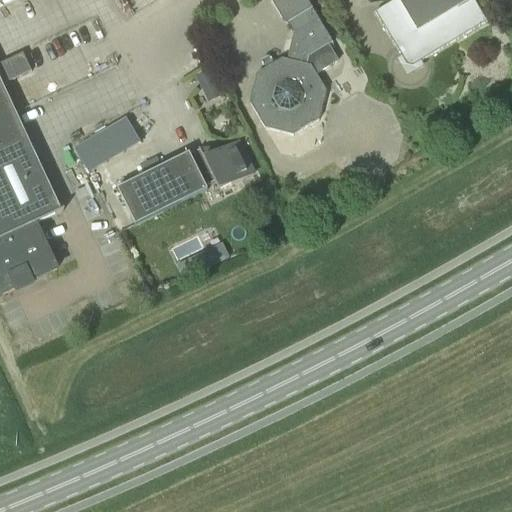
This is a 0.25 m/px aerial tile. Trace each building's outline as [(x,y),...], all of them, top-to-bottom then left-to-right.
[(326,94),(316,76),(338,63),(329,47),(332,45),(305,0),(274,0),(270,2),(283,24),(287,25),(293,35),(287,62),(282,61),(256,76),(249,105),(264,131),(293,138),(319,123),(326,94)] [(472,0),(395,0),(396,1),(374,14),(408,70),(486,24),(472,0)] [(0,65),(0,79),(3,87),(32,74),(23,55),(0,65)] [(200,77),(211,101),(223,96),(211,72),(200,77)] [(35,227),(62,215),(0,83),(0,299),(56,273),(35,227)] [(124,117),(71,147),(86,173),(138,142),(124,117)] [(135,228),(207,193),(205,189),(215,185),(219,194),(253,177),(237,145),(215,156),(212,151),(202,156),(200,152),(190,157),(189,156),(117,192),(135,228)] [(161,170),(157,160),(140,169),(145,178),(161,170)] [(176,268),(183,283),(203,273),(196,258),(176,268)]
